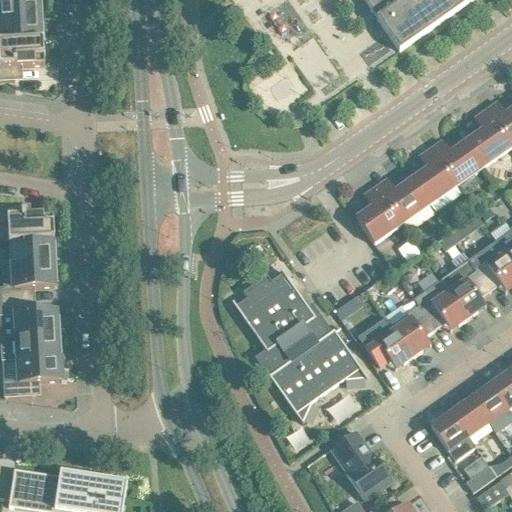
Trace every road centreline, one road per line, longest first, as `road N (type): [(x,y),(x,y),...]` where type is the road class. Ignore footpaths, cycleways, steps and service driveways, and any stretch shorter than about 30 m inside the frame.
road 1 (residential): [(445,511),(386,426),(511,338)]
road 2 (residential): [(102,434),(88,197)]
road 3 (tertiary): [(147,191),(158,367),(172,423)]
road 4 (residential): [(322,169),(511,35)]
road 5 (tertiary): [(198,415),(182,324),(184,203)]
road 6 (tertiary): [(135,0),(147,191)]
road 7 (tertiary): [(181,179),(172,84),(152,0)]
road 8 (unclassified): [(184,203),(295,190),(322,169)]
road 9 (unclassified): [(322,169),(181,179)]
road 10 (residential): [(83,126),(77,0)]
